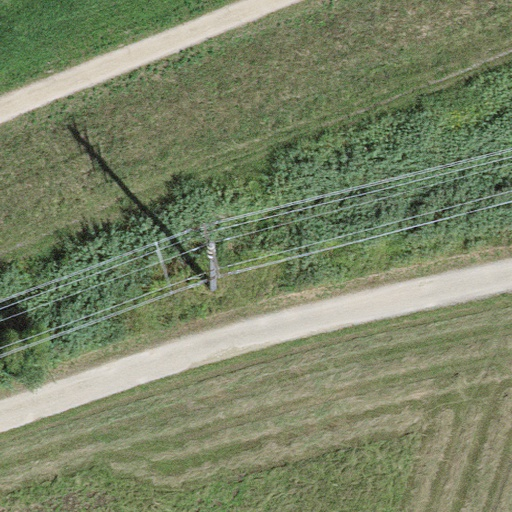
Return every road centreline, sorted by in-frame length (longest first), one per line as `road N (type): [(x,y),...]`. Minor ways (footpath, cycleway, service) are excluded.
road 1 (track): [(0,414),(511,274)]
road 2 (track): [(267,0),(0,110)]
